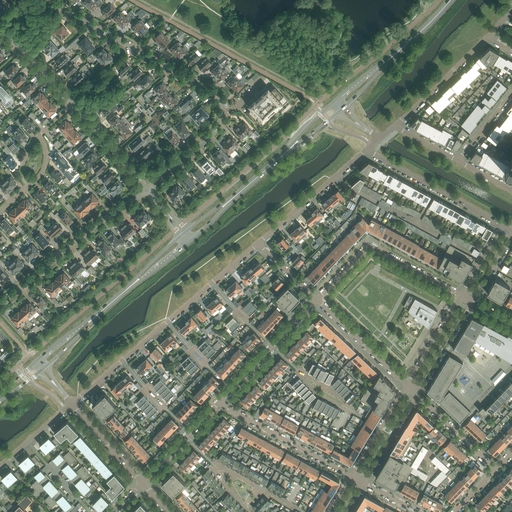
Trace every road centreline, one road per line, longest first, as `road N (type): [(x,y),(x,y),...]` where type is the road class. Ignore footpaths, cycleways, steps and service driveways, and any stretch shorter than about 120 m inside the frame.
road 1 (residential): [(146,190),(215,129),(222,107),(216,94),(50,0)]
road 2 (residential): [(0,302),(146,190)]
road 3 (residential): [(316,299),(372,246),(461,295)]
road 4 (residential): [(367,149),(503,225)]
road 5 (residential): [(219,401),(351,476)]
road 6 (residential): [(258,242),(367,149)]
road 7 (residential): [(394,126),(487,36)]
road 8 (residential): [(406,384),(316,299)]
